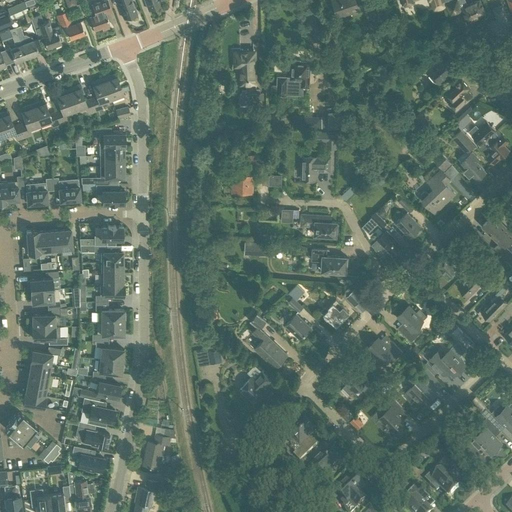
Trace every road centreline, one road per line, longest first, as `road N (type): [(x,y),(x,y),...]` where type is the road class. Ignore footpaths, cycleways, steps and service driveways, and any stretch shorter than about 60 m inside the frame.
road 1 (residential): [(110,511),(145,349),(140,215)]
road 2 (residential): [(301,378),(363,451),(385,462),(498,357)]
road 3 (residential): [(390,293),(343,206),(255,198)]
road 4 (residential): [(0,220),(13,342),(0,396)]
road 5 (residential): [(140,215),(138,112),(126,49)]
road 6 (residential): [(140,215),(0,220)]
road 7 (unclassified): [(0,95),(126,49)]
road 8 (residential): [(416,270),(511,176)]
road 9 (residential): [(301,378),(390,293)]
